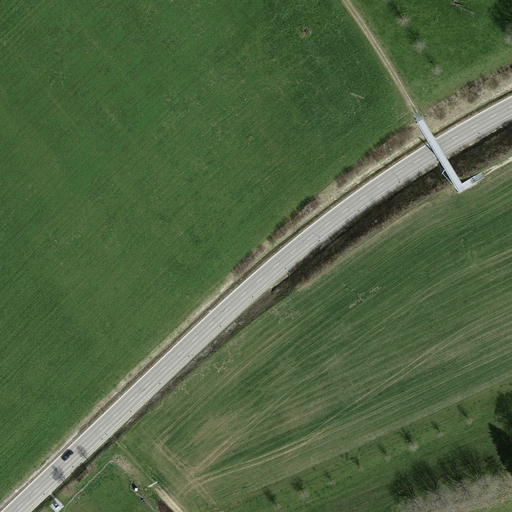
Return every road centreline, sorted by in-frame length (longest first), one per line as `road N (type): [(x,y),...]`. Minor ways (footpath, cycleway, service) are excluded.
road 1 (tertiary): [(511,105),(313,231),(15,511)]
road 2 (track): [(344,0),(416,114)]
